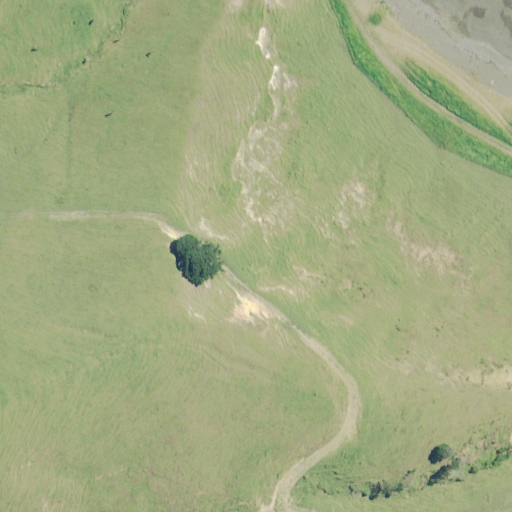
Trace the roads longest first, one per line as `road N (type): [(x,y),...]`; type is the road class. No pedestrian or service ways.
road 1 (track): [(288,511),(291,470),(345,434),(343,376),(297,329),(152,216),(0,222)]
road 2 (track): [(349,0),(417,91),(511,148)]
